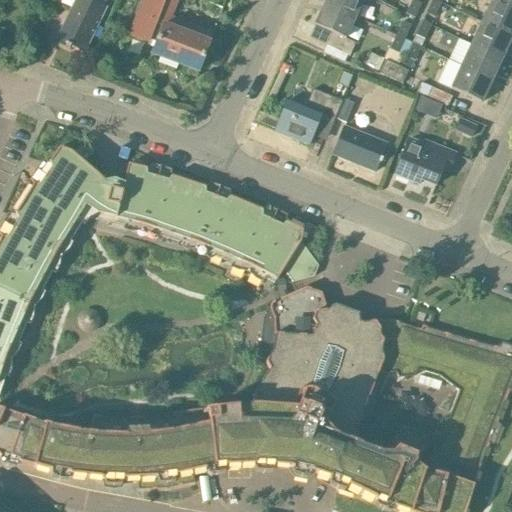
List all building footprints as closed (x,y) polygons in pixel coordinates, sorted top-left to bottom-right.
[(84,53),(106,8),(90,0),(75,0),(56,39),(84,53)] [(198,72),(213,33),(172,18),(178,0),(142,0),(129,35),(154,45),(151,54),(198,72)] [(355,17),(362,0),(325,0),(325,3),(355,17)] [(421,5),(413,0),(406,15),(415,19),(421,5)] [(511,10),(511,0),(491,0),(491,1),(511,10)] [(441,5),(432,1),(425,15),(435,19),(441,5)] [(511,37),(511,35),(511,10),(491,1),(481,23),(511,37)] [(325,3),(314,25),(331,33),(325,45),(350,56),(356,44),(346,39),(345,39),(355,17),(325,3)] [(403,22),(395,38),(403,41),(410,26),(403,22)] [(431,27),(422,22),(415,37),(424,42),(431,27)] [(501,59),(511,37),(481,23),(471,44),(501,59)] [(403,41),(395,38),(389,50),(397,54),(403,41)] [(491,80),(501,59),(471,44),(461,66),(491,80)] [(420,49),(411,45),(405,58),(414,63),(420,49)] [(395,54),(391,62),(400,66),(404,58),(395,54)] [(404,85),(411,72),(386,60),(380,74),(404,85)] [(480,103),(491,80),(461,66),(450,88),(480,103)] [(322,94),(341,102),(352,75),(333,67),(322,94)] [(452,97),(421,81),(416,92),(447,107),(452,97)] [(316,126),(329,131),(341,102),(322,94),(313,90),(305,110),(285,102),(273,131),(307,145),(308,146),(309,145),(316,126)] [(355,103),(346,99),(338,119),(347,122),(355,103)] [(458,117),(453,127),(474,137),(479,126),(458,117)] [(374,172),(385,145),(385,144),(343,127),(332,155),(374,172)] [(423,145),(409,139),(403,153),(394,175),(418,184),(420,180),(434,185),(443,164),(449,167),(454,154),(424,142),(423,145)] [(103,181),(101,180),(95,174),(69,152),(59,148),(48,163),(51,168),(44,177),(86,205),(103,181)] [(143,225),(157,177),(146,174),(146,169),(127,164),(125,172),(114,218),(143,225)] [(114,218),(125,172),(119,170),(118,173),(114,173),(109,174),(106,172),(101,180),(103,181),(86,205),(44,177),(38,186),(33,185),(23,200),(70,230),(85,206),(98,214),(104,216),(114,218)] [(171,234),(188,182),(170,176),(167,180),(157,177),(143,225),(171,234)] [(198,244),(215,197),(205,193),(205,187),(188,182),(171,234),(198,244)] [(224,255),(246,204),(229,197),(225,201),(215,197),(198,244),(224,255)] [(55,254),(70,230),(23,200),(14,215),(17,219),(11,229),(55,254)] [(251,266),(272,221),(261,216),(262,211),(246,204),(224,255),(251,266)] [(283,270),(300,242),(302,230),(285,222),(281,226),(272,221),(251,266),(277,280),(283,270)] [(0,258),(41,280),(55,254),(11,229),(6,238),(1,237),(0,238),(0,258)] [(300,242),(283,270),(292,283),(304,279),(314,276),(317,266),(300,242)] [(0,292),(28,305),(41,280),(0,258),(0,292)] [(334,322),(332,315),(326,311),(321,294),(306,288),(280,300),(271,304),(269,308),(274,319),(274,336),(272,351),(265,362),(269,370),(255,392),(253,406),(211,411),(211,409),(136,418),(93,416),(91,434),(79,433),(57,429),(35,422),(1,410),(0,409),(0,457),(9,461),(60,475),(103,480),(103,475),(124,475),(125,490),(167,488),(195,483),(193,473),(206,471),(205,466),(214,464),(223,463),(225,468),(254,467),(254,462),(273,462),(273,468),(288,470),(291,463),(303,465),(315,468),(315,475),(319,481),(336,489),(353,495),(360,494),(384,506),(403,511),(465,511),(479,469),(488,445),(494,445),(501,426),(497,422),(506,398),(511,383),(511,346),(502,343),(497,348),(472,342),(447,335),(428,328),(422,326),(420,330),(392,320),(355,324),(353,329),(344,326),(335,322),(334,322)] [(0,325),(16,332),(28,305),(0,292),(0,325)] [(99,318),(97,314),(94,311),(90,310),(86,309),(83,311),(79,313),(77,316),(76,319),(76,323),(77,327),(79,329),(82,332),(86,333),(90,333),(93,332),(95,330),(96,329),(98,326),(99,322),(99,318)] [(423,322),(425,315),(418,312),(415,319),(423,322)] [(5,357),(16,332),(0,325),(0,356),(4,358),(5,357)]
